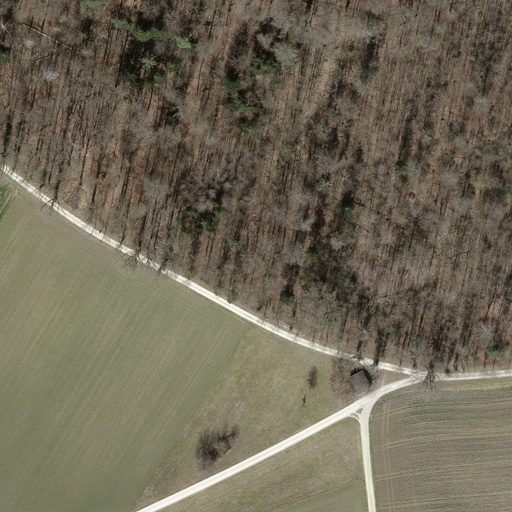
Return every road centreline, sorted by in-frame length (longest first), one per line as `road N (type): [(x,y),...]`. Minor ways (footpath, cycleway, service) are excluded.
road 1 (track): [(429,376),(352,358),(255,321),(66,214),(0,163)]
road 2 (track): [(148,511),(362,403)]
road 3 (track): [(511,4),(370,15),(318,0)]
